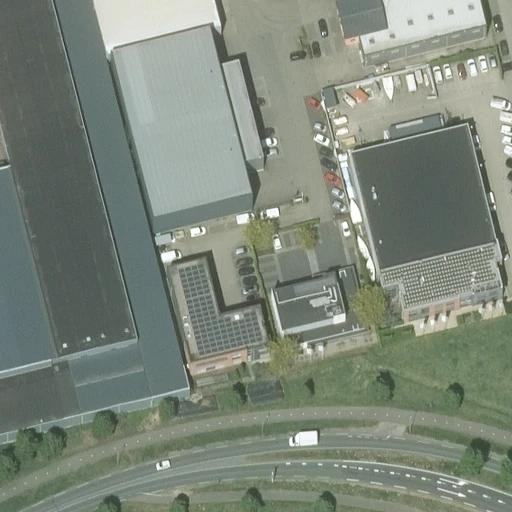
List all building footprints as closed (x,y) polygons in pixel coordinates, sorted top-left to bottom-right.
[(0,0),(0,140),(10,180),(0,182),(0,444),(67,428),(150,407),(188,397),(184,381),(150,242),(109,80),(106,68),(88,0),(0,0)] [(88,0),(106,68),(220,39),(210,0),(88,0)] [(337,17),(345,52),(357,49),(363,70),(485,39),(475,0),(345,0),(349,14),(337,17)] [(109,80),(150,242),(250,217),(241,184),(261,179),(236,82),(217,87),(209,54),(109,80)] [(501,272),(467,136),(349,165),(377,281),(377,282),(381,301),(397,297),(399,305),(397,305),(402,325),(459,311),(458,309),(470,306),(471,308),(501,300),(497,281),(495,282),(493,273),(501,272)] [(336,239),(350,238),(350,219),(335,219),(336,239)] [(224,327),(219,328),(205,270),(166,280),(184,357),(189,378),(246,364),(246,362),(250,361),(250,363),(269,358),(264,340),(263,340),(262,336),(263,336),(259,318),(236,324),(237,327),(225,330),(224,327)] [(285,342),(288,353),(306,349),(305,346),(361,333),(348,279),(313,288),(312,286),(276,294),(278,301),(273,302),(272,300),(270,300),(281,344),(285,342)]
